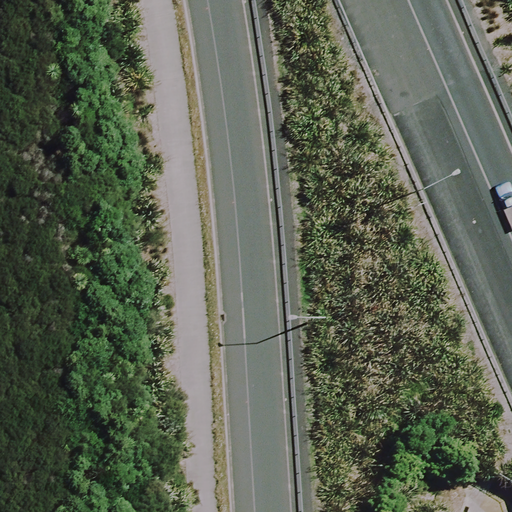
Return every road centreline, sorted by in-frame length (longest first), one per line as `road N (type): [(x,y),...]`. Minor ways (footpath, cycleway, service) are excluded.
road 1 (trunk): [(268,511),(254,203),(226,0)]
road 2 (motorway): [(511,199),(426,0)]
